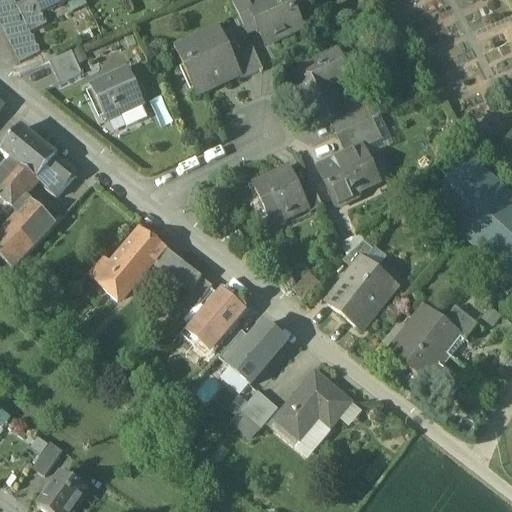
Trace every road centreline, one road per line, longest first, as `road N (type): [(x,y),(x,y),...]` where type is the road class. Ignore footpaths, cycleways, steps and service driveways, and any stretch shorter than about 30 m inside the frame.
road 1 (residential): [(147,204),(511,490)]
road 2 (residential): [(0,90),(147,204)]
road 3 (residential): [(147,204),(252,146),(263,124)]
